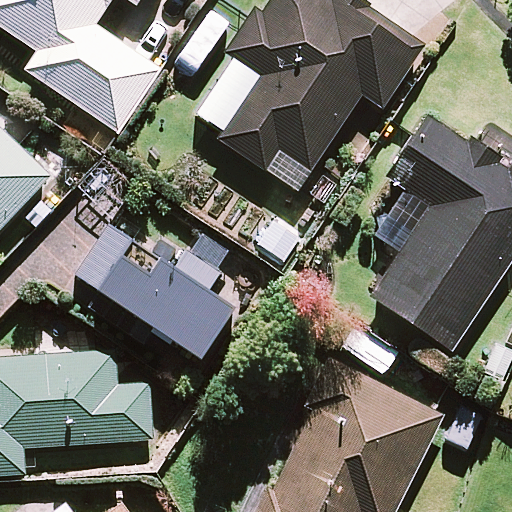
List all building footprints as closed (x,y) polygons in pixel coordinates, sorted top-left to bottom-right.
[(0,0),(0,30),(35,53),(22,73),(116,133),(157,70),(90,27),(107,0),(121,0),(131,6),(135,0),(0,0)] [(217,132),(213,138),(293,192),(358,96),(379,110),(419,50),(345,0),(327,0),(326,2),(322,0),(264,0),(189,113),(217,132)] [(197,26),(167,66),(187,81),(217,40),(197,26)] [(424,120),(386,177),(402,188),(370,236),(396,254),(367,298),(447,352),(511,254),(511,154),(509,153),(499,169),(424,120)] [(0,226),(47,176),(0,132),(0,226)] [(298,235),(267,218),(252,246),(283,263),(298,235)] [(171,272),(106,228),(72,278),(190,359),(224,309),(202,294),(228,256),(196,234),(171,272)] [(394,355),(350,328),(338,348),(382,375),(394,355)] [(511,359),(511,351),(494,342),(470,383),(492,395),(511,359)] [(0,355),(0,476),(22,476),(21,447),(150,443),(149,400),(148,369),(114,369),(114,355),(0,355)] [(391,511),(439,418),(324,360),(247,511),(391,511)]
